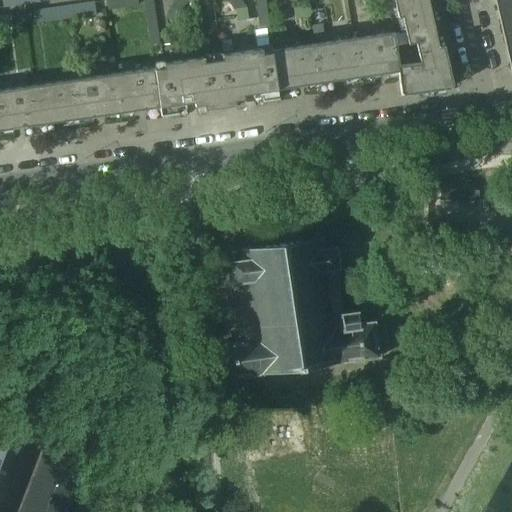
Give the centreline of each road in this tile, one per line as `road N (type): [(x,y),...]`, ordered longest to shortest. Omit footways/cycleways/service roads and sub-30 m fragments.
road 1 (residential): [(485,118),(0,189)]
road 2 (residential): [(485,118),(463,0)]
